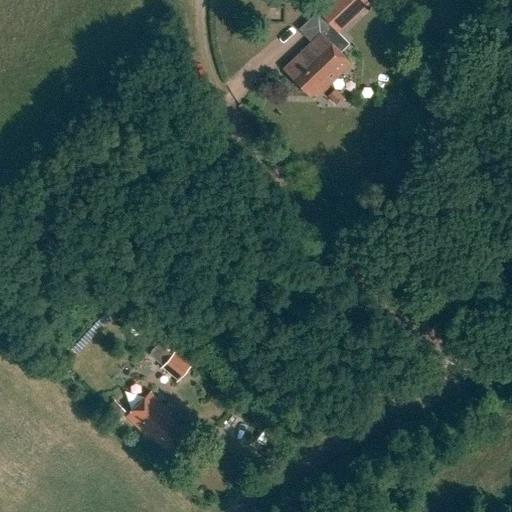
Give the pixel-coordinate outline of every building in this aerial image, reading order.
[(372,5),(367,0),(328,0),(317,11),(318,13),(300,31),(312,43),(282,72),(308,99),(311,96),(314,99),(349,66),(330,46),(372,5)] [(344,99),(335,90),(327,97),(336,106),(344,99)] [(148,354),(159,364),(170,353),(159,343),(148,354)] [(176,348),(160,366),(176,380),(192,362),(176,348)] [(148,391),(125,414),(146,436),(149,433),(165,450),(183,432),(166,415),(169,412),(148,391)]
